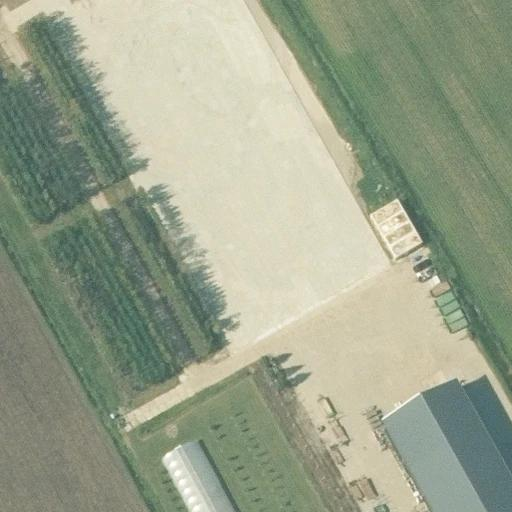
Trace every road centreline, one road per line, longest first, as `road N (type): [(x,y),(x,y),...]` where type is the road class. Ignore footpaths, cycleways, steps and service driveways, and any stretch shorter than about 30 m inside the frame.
road 1 (track): [(198,383),(0,23)]
road 2 (track): [(306,361),(267,343),(129,423)]
